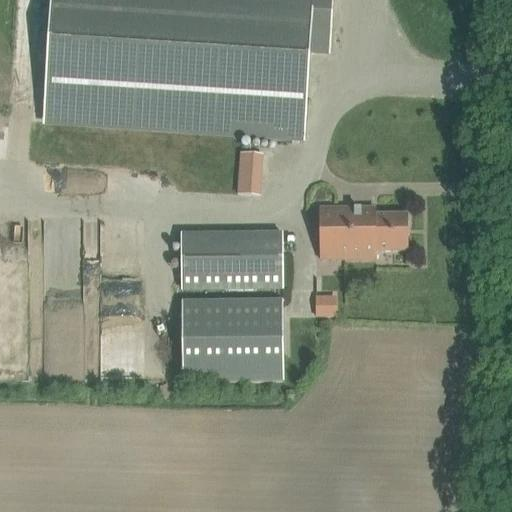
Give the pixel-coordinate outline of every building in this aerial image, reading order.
[(322,51),(342,53),(345,0),(63,0),(55,119),(315,138),(322,51)] [(376,209),(320,210),(321,260),(376,259),(376,252),(408,252),(408,216),(376,216),(376,209)] [(181,241),(183,294),(283,292),(282,239),(181,241)] [(313,317),(336,317),(335,295),(312,295),(313,317)] [(181,381),(282,381),(282,300),(181,300),(181,381)]
